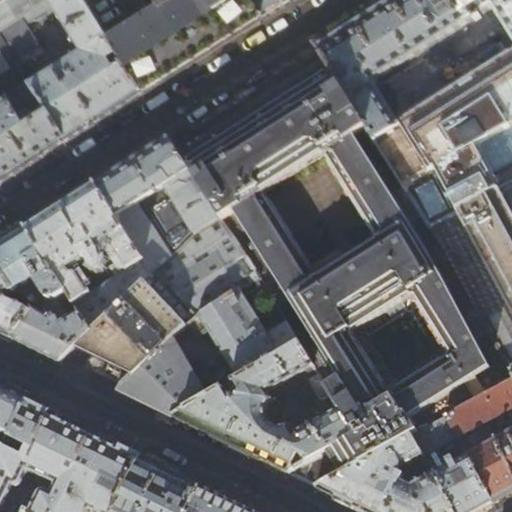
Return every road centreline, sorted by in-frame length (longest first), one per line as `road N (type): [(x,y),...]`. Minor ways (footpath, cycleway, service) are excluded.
road 1 (tertiary): [(340,0),(0,213)]
road 2 (residential): [(0,360),(315,511)]
